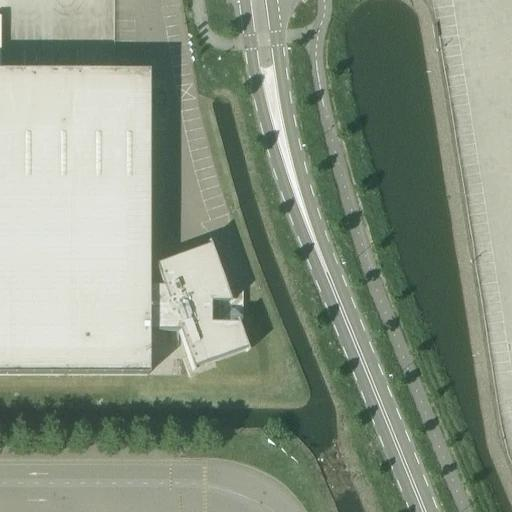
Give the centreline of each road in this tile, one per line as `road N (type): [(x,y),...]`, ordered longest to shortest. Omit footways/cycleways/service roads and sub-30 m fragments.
road 1 (tertiary): [(423,511),(294,188),(258,0)]
road 2 (unknown): [(143,0),(218,286)]
